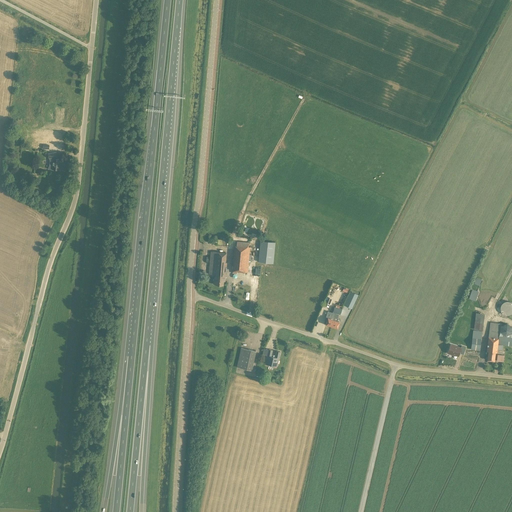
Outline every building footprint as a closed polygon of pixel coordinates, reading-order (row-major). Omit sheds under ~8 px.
[(32,112),(31,121),(34,121),(56,123),(57,114),(32,112)] [(34,121),(33,130),(58,133),(59,124),(56,123),(34,121)] [(53,172),(55,169),(59,170),(60,159),(58,159),(56,153),(48,154),(49,159),(50,162),(50,165),(48,170),(53,172)] [(274,241),(260,240),(258,261),(272,262),(274,241)] [(235,245),(233,271),(248,272),(250,242),(237,241),(237,246),(235,245)] [(225,278),(227,262),(225,262),(226,253),(211,251),(209,274),(215,274),(214,284),(223,285),(224,278),(225,278)] [(469,298),(475,300),(478,292),(472,289),(469,298)] [(344,304),(351,308),(358,294),(351,290),(344,304)] [(507,315),(508,315),(509,315),(510,314),(511,314),(511,313),(511,312),(511,303),(511,302),(510,302),(509,301),(508,301),(507,301),(506,301),(505,301),(504,302),(503,302),(502,303),(502,304),(501,304),(501,305),(500,306),(500,307),(500,308),(500,309),(500,310),(501,311),(501,312),(502,313),(503,314),(504,314),(505,315),(506,315),(507,315)] [(334,319),(335,314),(336,314),(335,314),(333,313),(331,318),(328,317),(326,324),(332,326),(334,319)] [(501,326),(501,325),(501,324),(490,323),(486,355),(488,355),(487,360),(494,361),(495,352),(497,353),(497,349),(502,350),(503,345),(511,346),(511,337),(500,335),(500,332),(501,326)] [(500,335),(511,337),(511,333),(511,327),(507,323),(501,326),(500,332),(500,335)] [(481,331),(473,330),(470,349),(479,350),(481,331)] [(458,356),(459,353),(463,354),(466,347),(461,345),(461,347),(450,344),(447,353),(453,355),(453,354),(458,356)] [(237,367),(251,370),(256,351),(241,348),(237,367)] [(268,349),(265,364),(269,364),(269,366),(273,367),(274,365),(277,366),(280,351),(276,351),(275,356),(271,355),(272,350),(268,349)]
